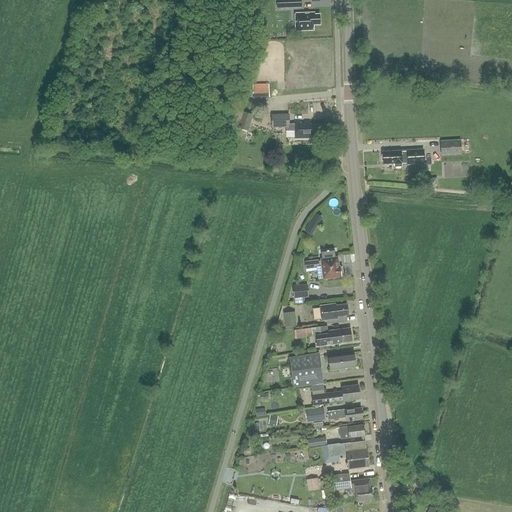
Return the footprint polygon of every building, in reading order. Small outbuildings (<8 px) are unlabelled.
[(275,0),(276,8),(301,7),(301,0),(275,0)] [(315,15),(315,13),(298,14),(298,15),(293,15),(293,22),(298,22),(298,27),(307,26),(307,27),(314,27),(314,24),(319,24),(319,15),(315,15)] [(269,35),(284,35),(284,28),(279,28),(279,23),(269,22),(269,35)] [(253,98),(269,97),(269,84),(252,85),(253,98)] [(256,122),(258,116),(238,110),(234,122),(239,124),(237,128),(238,128),(238,129),(232,127),(229,136),(244,140),(247,131),(248,131),(251,121),(256,122)] [(289,124),(289,114),(271,114),(272,128),(287,127),(287,131),(295,131),(295,139),(310,138),(310,136),(324,135),(323,124),(307,124),(307,122),(295,122),(295,124),(289,124)] [(441,156),(462,154),(461,140),(440,141),(441,156)] [(424,164),(424,150),(382,152),(383,164),(394,163),(394,167),(401,167),(401,165),(424,164)] [(436,178),(425,179),(425,187),(436,186),(436,178)] [(507,186),(499,184),(497,192),(507,195),(508,194),(509,194),(510,190),(508,189),(509,186),(508,185),(507,186)] [(338,267),(337,258),(321,260),(321,261),(318,261),(318,260),(304,262),(305,269),(319,268),(319,267),(322,266),(323,278),(343,276),(342,267),(338,267)] [(294,299),(308,297),(307,284),(292,286),(294,299)] [(335,306),(335,304),(319,306),(319,308),(313,309),(314,320),(321,319),(321,321),(337,319),(337,317),(348,316),(347,304),(335,306)] [(285,327),(297,326),(295,312),(283,313),(285,327)] [(327,331),(327,326),(294,330),(295,338),(315,336),(316,347),(317,347),(318,348),(323,348),(323,346),(340,344),(341,343),(352,341),(350,328),(350,329),(327,331)] [(292,386),(322,381),(318,353),(289,357),(292,386)] [(345,371),(345,369),(355,367),(353,353),(328,357),(330,371),(339,370),(339,372),(345,371)] [(318,408),(318,405),(359,399),(357,385),(341,387),(342,392),(312,396),(313,406),(314,406),(315,408),(318,408)] [(321,408),(321,406),(319,406),(319,408),(306,410),(307,422),(325,420),(323,408),(321,408)] [(265,408),(256,410),(257,417),(266,415),(265,408)] [(362,419),(361,408),(344,410),(336,411),(330,412),(328,413),(329,420),(333,419),(335,421),(338,421),(339,419),(345,418),(346,421),(362,419)] [(278,416),(270,415),(269,424),(276,425),(278,416)] [(323,428),(322,422),(314,423),(315,429),(322,429),(322,430),(327,430),(326,428),(323,428)] [(364,436),(363,425),(348,427),(339,428),(340,437),(343,436),(343,439),(364,436)] [(307,448),(327,445),(326,437),(305,440),(307,448)] [(366,448),(365,441),(349,443),(339,444),(339,443),(327,445),(328,457),(346,455),(348,469),(368,467),(366,448)] [(350,481),(349,474),(333,476),(334,490),(350,488),(351,491),(355,490),(356,501),(372,499),(371,487),(371,488),(369,479),(350,481)] [(317,479),(306,480),(308,491),(318,490),(317,479)]
